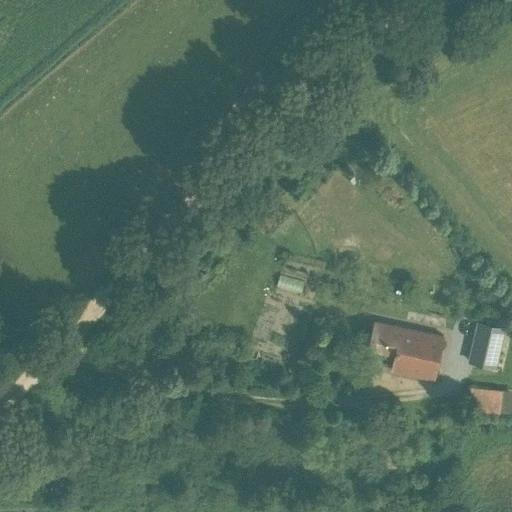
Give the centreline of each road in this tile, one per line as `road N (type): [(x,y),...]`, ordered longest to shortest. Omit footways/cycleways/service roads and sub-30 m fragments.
road 1 (track): [(45,353),(250,129),(328,60),(426,0)]
road 2 (track): [(62,336),(134,377),(236,400),(412,407),(456,375)]
road 3 (track): [(309,0),(201,156),(175,209)]
